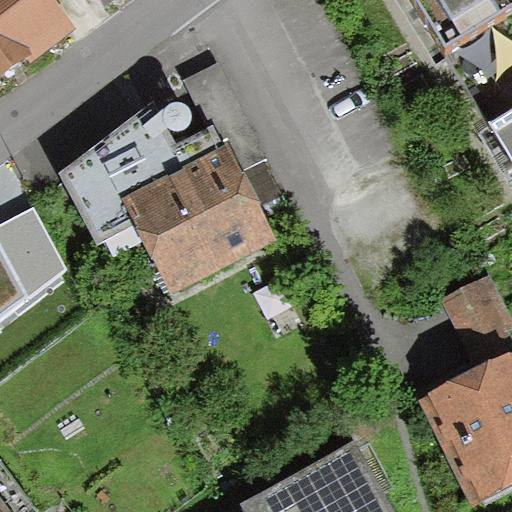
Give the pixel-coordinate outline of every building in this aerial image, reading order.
[(0,0),(0,86),(6,81),(2,76),(26,58),(31,64),(76,30),(52,0),(0,0)] [(511,0),(397,0),(434,63),(509,20),(511,24),(511,102),(480,121),(511,175),(511,0)] [(221,165),(135,211),(179,293),(265,247),(221,165)] [(0,321),(67,269),(33,210),(0,225),(0,321)] [(427,400),(481,502),(511,486),(511,377),(503,360),(427,400)] [(389,511),(357,454),(253,511),(389,511)] [(0,511),(37,511),(0,461),(0,511)]
